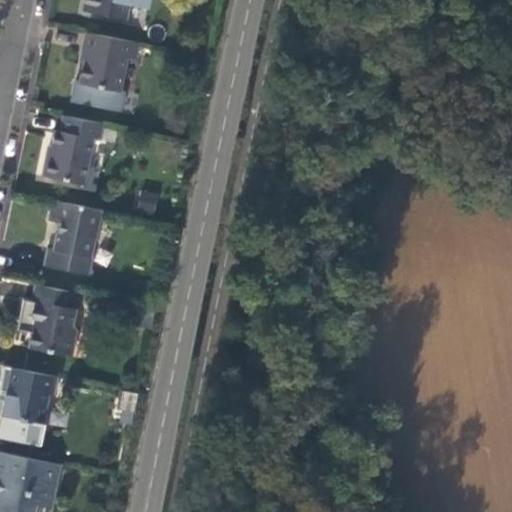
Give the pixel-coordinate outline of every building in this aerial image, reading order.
[(86,0),(85,9),(125,17),(128,0),(86,0)] [(83,62),(80,82),(119,90),(126,56),(135,58),(139,41),(87,31),(84,49),(86,49),(83,62)] [(100,138),(103,122),(62,114),(59,130),(54,129),(51,144),(49,156),(47,155),(43,174),(84,182),(93,137),(100,138)] [(96,236),(102,209),(53,199),(49,219),(61,221),(59,230),(56,230),(54,239),(52,248),(48,247),(45,264),(89,273),(93,256),(91,255),(95,239),(96,236)] [(71,307),(74,291),(36,282),(32,298),(35,301),(31,318),(34,319),(33,328),(29,346),(71,354),(76,327),(73,321),(75,308),(71,307)] [(138,323),(151,326),(155,307),(141,304),(138,323)] [(1,414),(43,423),(49,392),(54,393),(58,375),(3,364),(0,380),(0,382),(7,384),(4,396),(1,414)] [(24,425),(19,424),(13,453),(32,457),(35,440),(21,437),(24,425)] [(30,462),(32,457),(13,453),(0,450),(0,511),(32,511),(34,507),(37,508),(50,502),(57,468),(30,462)] [(57,468),(58,462),(32,457),(30,462),(57,468)] [(47,511),(50,502),(37,508),(34,507),(32,511),(47,511)]
